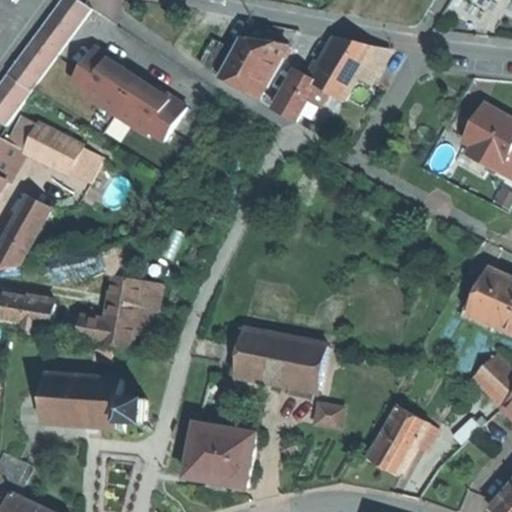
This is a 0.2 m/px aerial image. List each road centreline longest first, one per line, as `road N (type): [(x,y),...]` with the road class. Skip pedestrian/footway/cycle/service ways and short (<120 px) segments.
road 1 (residential): [(186,0),(511,53)]
road 2 (residential): [(417,511),(355,497),(259,511)]
